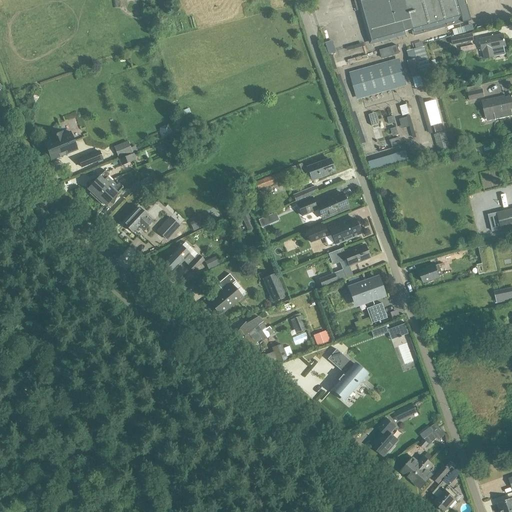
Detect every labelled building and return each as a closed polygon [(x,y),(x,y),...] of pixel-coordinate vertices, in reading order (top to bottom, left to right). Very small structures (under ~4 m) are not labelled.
[(360,0),(372,40),(405,31),(412,29),(413,36),(463,22),(470,20),(464,0),(360,0)] [(459,38),(451,39),(453,46),(461,44),(463,44),(474,41),(472,34),(461,37),(459,38)] [(495,58),(494,50),(506,47),(503,35),(480,41),(483,53),(485,60),(495,58)] [(382,59),(392,56),(399,53),(397,46),(390,48),(379,51),(382,59)] [(414,50),(417,59),(421,75),(432,72),(425,47),(414,50)] [(417,59),(416,59),(414,51),(408,53),(410,61),(409,62),(413,77),(421,75),(417,59)] [(469,101),(484,98),(483,90),(467,93),(469,101)] [(505,98),(482,103),(485,118),(495,116),(496,120),(511,116),(511,114),(511,112),(511,111),(511,110),(511,97),(505,99),(505,98)] [(172,128),(159,134),(162,140),(175,134),(172,128)] [(51,161),(77,150),(70,133),(63,136),(62,133),(50,138),(51,141),(44,143),(51,161)] [(433,137),(438,155),(449,151),(444,134),(433,137)] [(128,143),(114,149),(118,160),(119,160),(132,155),(133,154),(131,149),(128,143)] [(81,168),(102,160),(99,152),(78,160),(81,168)] [(118,160),(117,161),(120,167),(134,161),(132,155),(119,160),(118,160)] [(314,166),(307,168),(312,181),(319,179),(327,176),(327,174),(334,172),(333,170),(334,169),(333,166),(331,165),(329,160),(314,165),(314,166)] [(284,172),(282,173),(253,184),(256,192),(285,180),(298,175),(302,184),(308,182),(301,165),(284,171),(284,172)] [(95,200),(111,182),(107,178),(108,176),(108,174),(107,173),(105,171),(97,179),(95,178),(90,181),(92,185),(88,189),(91,192),(89,194),(95,200)] [(129,187),(132,193),(146,186),(143,180),(129,187)] [(111,182),(95,200),(101,205),(103,203),(106,206),(110,202),(114,204),(117,198),(115,196),(123,188),(121,186),(120,185),(118,186),(116,187),(111,182)] [(296,203),(318,194),(315,187),(293,196),(296,203)] [(342,194),(315,205),(312,198),(297,204),(302,216),(318,209),(320,214),(322,214),(324,214),(326,218),(348,209),(347,207),(348,205),(346,201),(344,200),(342,194)] [(139,209),(124,225),(127,227),(127,228),(127,229),(131,233),(131,232),(132,233),(141,223),(146,228),(152,221),(139,209)] [(511,209),(489,216),(492,231),(511,226),(511,209)] [(241,216),(248,232),(255,229),(248,213),(241,216)] [(204,217),(190,223),(194,231),(207,225),(204,217)] [(158,232),(166,240),(179,227),(170,218),(158,232)] [(323,225),(306,232),(311,243),(331,235),(335,245),(360,235),(359,231),(361,230),(358,223),(356,223),(354,219),(325,231),(323,225)] [(342,249),(328,254),(332,263),(331,264),(332,266),(340,262),(346,260),(349,267),(370,259),(365,245),(344,253),(342,249)] [(163,264),(173,272),(183,261),(189,267),(194,272),(204,261),(199,256),(195,260),(180,246),(174,252),(163,264)] [(483,264),(486,274),(497,272),(492,246),(480,249),(483,264)] [(205,262),(209,270),(214,267),(210,259),(205,262)] [(439,277),(443,276),(439,265),(435,267),(435,265),(427,268),(428,269),(420,272),(424,284),(439,278),(439,277)] [(285,297),(275,274),(263,280),(273,303),(285,297)] [(334,274),(319,280),(322,288),(337,282),(334,274)] [(209,303),(220,316),(242,297),(232,285),(236,282),(230,275),(217,285),(223,292),(209,303)] [(384,296),(378,279),(350,289),(356,306),(384,296)] [(497,303),(509,301),(511,300),(511,289),(507,290),(495,293),(497,303)] [(366,309),(372,324),(387,319),(382,304),(366,309)] [(293,319),(289,320),(295,335),(306,330),(301,316),(300,314),(293,317),(293,319)] [(238,328),(232,334),(234,335),(239,341),(245,335),(244,335),(262,322),(258,318),(247,326),(245,324),(240,329),(238,328)] [(245,335),(239,341),(247,349),(253,344),(264,336),(260,332),(264,329),(265,328),(262,323),(262,322),(244,335),(245,335)] [(326,331),(313,336),(317,347),(329,343),(333,342),(329,331),(326,333),(326,331)] [(288,360),(282,345),(272,349),(278,364),(288,360)] [(339,382),(332,389),(346,401),(367,376),(336,350),(327,360),(345,375),(344,376),(343,375),(338,381),(339,382)] [(397,422),(417,413),(413,405),(394,414),(397,422)] [(393,434),(392,433),(396,428),(386,419),(378,429),(384,434),(372,446),(384,456),(388,452),(390,453),(395,447),(394,445),(398,441),(392,436),(393,434)] [(441,428),(425,440),(430,446),(437,439),(440,441),(446,435),(441,428)] [(424,449),(428,444),(424,440),(419,445),(424,449)] [(413,459),(402,472),(406,476),(406,477),(408,480),(410,479),(411,480),(428,461),(432,457),(427,453),(424,457),(418,463),(413,459)] [(428,461),(411,480),(413,481),(413,483),(415,485),(417,485),(421,489),(432,476),(427,471),(432,465),(428,461)] [(439,484),(444,478),(447,475),(450,472),(451,472),(456,466),(451,462),(446,468),(441,473),(439,471),(433,479),(439,484)] [(453,471),(447,475),(444,478),(446,479),(438,488),(443,492),(434,503),(444,511),(445,511),(460,496),(449,486),(456,479),(453,471)] [(511,500),(499,505),(501,511),(507,511),(511,510),(511,500)]
